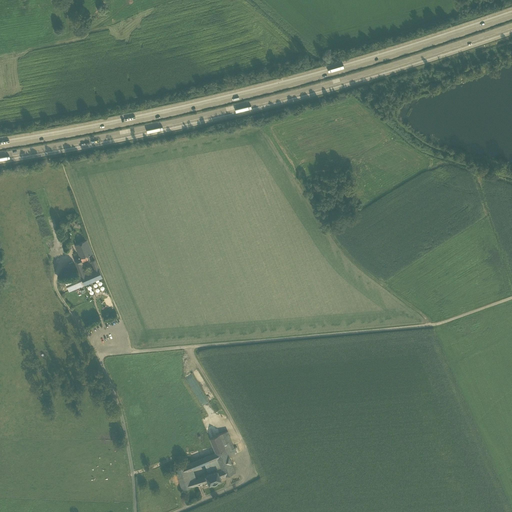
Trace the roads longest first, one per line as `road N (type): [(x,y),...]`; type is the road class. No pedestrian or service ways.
road 1 (motorway): [(511,13),(284,83),(0,144)]
road 2 (motorway): [(0,155),(289,94),(511,25)]
road 3 (track): [(134,352),(435,324),(511,297)]
road 4 (unclassified): [(134,511),(120,410),(57,291),(53,266)]
road 5 (track): [(295,177),(350,260),(435,324)]
